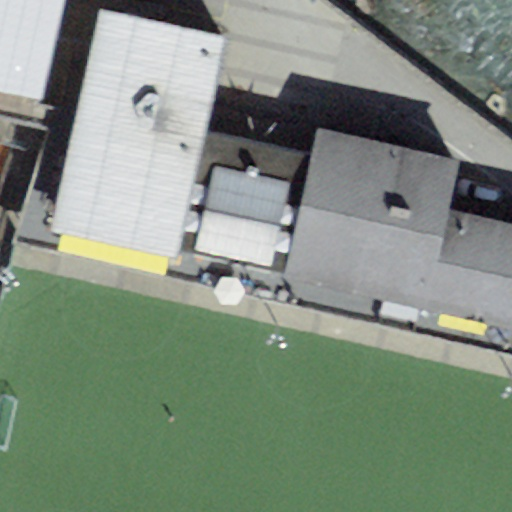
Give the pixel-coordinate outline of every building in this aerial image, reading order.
[(0,0),(0,89),(48,97),(64,0),(0,0)] [(225,36),(98,8),(62,176),(51,225),(177,253),(204,131),(225,36)] [(448,208),(459,159),(319,128),(313,155),(286,277),(426,308),(448,208)] [(177,253),(286,277),(313,155),(204,131),(177,253)] [(511,350),(511,327),(426,308),(286,277),(177,253),(51,225),(62,176),(33,170),(17,241),(511,350)] [(511,223),(448,208),(426,308),(511,327),(511,223)]
